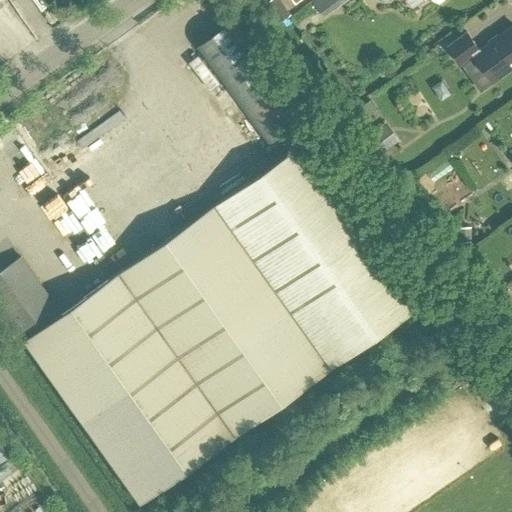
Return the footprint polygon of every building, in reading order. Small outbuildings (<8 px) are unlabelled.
[(280,23),(291,14),(280,0),(269,0),(265,3),(280,23)] [(347,0),(317,0),(325,10),(332,5),(335,9),(344,2),(347,0)] [(302,117),(230,20),(194,47),(266,144),(302,117)] [(493,82),(511,68),(511,26),(480,50),(467,32),(447,46),(461,65),(474,56),(493,82)] [(356,124),(377,108),(370,99),(349,114),(356,124)] [(89,147),(132,115),(125,106),(82,138),(89,147)] [(378,155),(399,139),(386,123),(366,138),(378,155)] [(24,338),(140,502),(423,300),(306,137),(60,312),(20,256),(0,270),(0,312),(20,341),(24,338)] [(460,158),(460,150),(451,150),(451,158),(460,158)] [(97,157),(63,183),(68,190),(103,164),(97,157)] [(455,241),(471,241),(470,226),(455,227),(455,241)]
